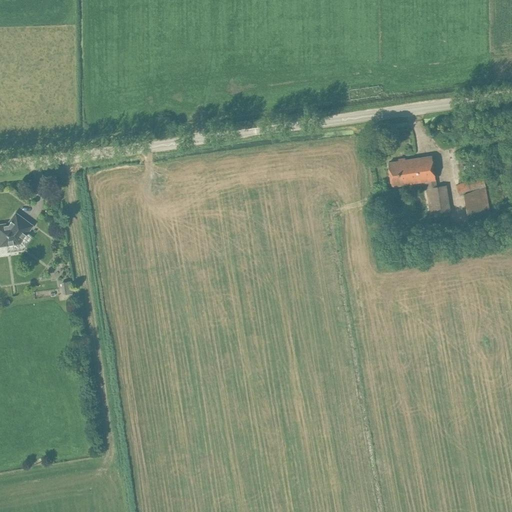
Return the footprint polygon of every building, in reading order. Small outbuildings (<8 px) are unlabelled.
[(474,177),(475,177),(476,176),(478,176),(480,175),(481,174),(483,172),(484,171),(485,169),(485,167),(485,165),(485,163),(485,161),(484,159),(483,158),(481,156),(480,155),(478,154),(476,154),(474,153),(472,154),(470,154),(468,155),(466,156),(465,158),(464,159),(463,161),(462,163),(462,165),(462,167),(463,169),(464,171),(465,172),(466,174),(468,175),(470,176),(472,176),(474,177)] [(388,162),(392,186),(425,181),(431,218),(451,215),(446,185),(437,187),(432,155),(388,162)] [(486,186),(482,176),(456,185),(460,196),(464,194),(469,223),(491,219),(485,187),(486,186)] [(0,246),(19,244),(32,225),(16,213),(7,225),(0,226),(0,246)] [(450,221),(432,223),(434,235),(451,233),(450,221)] [(70,281),(61,282),(63,294),(72,293),(70,281)]
